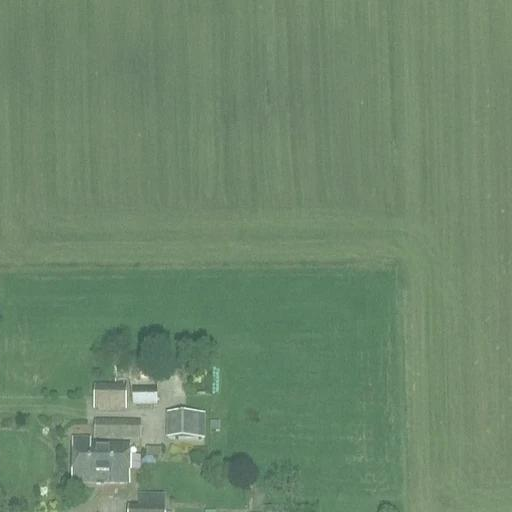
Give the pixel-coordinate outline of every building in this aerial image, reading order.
[(94,386),(94,409),(125,409),(126,387),(94,386)] [(158,402),(159,388),(134,388),(134,402),(158,402)] [(203,414),(167,414),(167,438),(203,438),(203,414)] [(94,422),(94,438),(140,439),(140,423),(94,422)] [(71,483),(129,484),(129,444),(90,443),(90,439),(72,439),(71,483)] [(146,457),(161,457),(161,449),(146,449),(146,457)]
